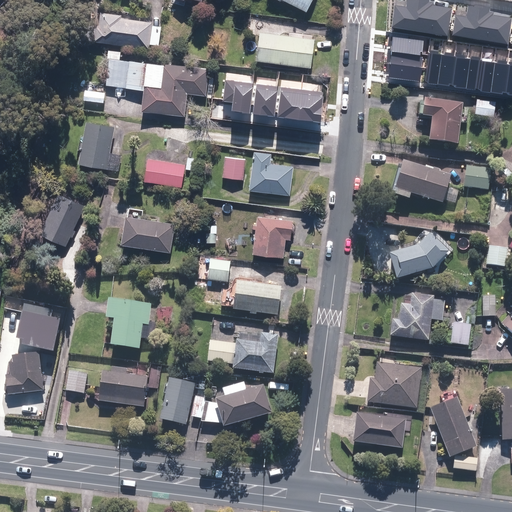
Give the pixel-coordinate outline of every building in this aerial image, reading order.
[(312,0),(273,0),(278,2),(279,0),(306,13),(312,0)] [(392,27),(447,36),(452,9),(433,6),(433,2),(429,2),(429,0),(407,0),(406,7),(395,6),(392,27)] [(452,35),(508,44),(511,18),(493,15),(493,12),(490,11),(490,7),(475,5),(474,6),(468,5),(466,17),(455,15),(452,35)] [(95,42),(148,50),(152,23),(99,15),(95,42)] [(267,18),(248,16),(246,31),(265,33),(267,18)] [(313,39),(258,33),(255,60),(310,66),(313,39)] [(422,56),(424,41),(393,37),(391,53),(422,56)] [(422,56),(391,53),(390,64),(422,67),(423,56),(422,56)] [(438,85),(442,55),(430,53),(426,84),(438,85)] [(455,57),(442,55),(438,85),(451,87),(455,57)] [(468,58),(455,57),(451,87),(464,89),(468,58)] [(104,86),(143,90),(140,111),(183,116),(186,94),(205,96),(208,70),(108,58),(104,86)] [(482,60),(468,58),(464,89),(477,91),(482,60)] [(494,62),(482,60),(477,91),(490,92),(494,62)] [(509,64),(494,62),(490,92),(502,94),(503,92),(505,93),(509,64)] [(420,82),(422,67),(390,64),(389,78),(420,82)] [(252,88),(253,83),(225,80),(222,102),(232,103),(231,111),(250,113),(253,88),(252,88)] [(277,86),(257,84),(253,114),(274,117),(277,91),(277,86)] [(299,120),(302,90),(281,87),(277,117),(299,120)] [(323,92),(302,90),(299,120),(320,122),(323,96),(323,92)] [(496,103),(476,100),(474,115),(494,118),(496,103)] [(462,106),(423,102),(420,120),(430,121),(427,144),(457,147),(462,106)] [(114,126),(85,121),(78,164),(107,169),(114,126)] [(248,190),(289,195),(293,166),(269,164),(270,154),(252,152),(248,190)] [(245,160),(225,157),(222,177),(243,179),(245,160)] [(184,165),(147,158),(143,181),(181,188),(184,165)] [(452,176),(401,163),(392,197),(410,202),(411,198),(443,207),(445,202),(455,205),(459,189),(449,186),(452,176)] [(490,170),(465,167),(462,188),(487,191),(490,170)] [(64,247),(84,205),(57,193),(38,234),(64,247)] [(174,224),(124,216),(119,244),(169,252),(174,224)] [(289,239),(292,221),(256,216),(251,254),(283,257),(285,239),(289,239)] [(215,243),(215,233),(205,233),(205,243),(215,243)] [(416,248),(387,257),(395,282),(432,271),(449,253),(429,234),(416,248)] [(507,250),(487,247),(484,266),(504,269),(507,250)] [(230,262),(209,261),(207,281),(228,283),(230,262)] [(280,288),(235,282),(231,311),(276,317),(280,288)] [(496,295),(483,294),(482,318),(496,319),(496,295)] [(390,321),(388,338),(428,343),(431,321),(442,322),(444,302),(433,301),(434,297),(410,295),(409,306),(399,305),(397,322),(390,321)] [(112,321),(109,347),(138,351),(142,326),(148,326),(151,306),(106,300),(103,320),(112,321)] [(17,303),(14,325),(38,328),(41,307),(17,303)] [(511,305),(510,309),(511,310),(511,311),(499,326),(511,337),(511,305)] [(470,323),(453,323),(452,344),(469,345),(470,323)] [(232,365),(231,370),(273,375),(277,335),(260,333),(258,343),(235,341),(234,344),(209,341),(207,362),(232,365)] [(4,377),(7,397),(43,391),(37,354),(8,359),(11,376),(4,377)] [(368,379),(366,404),(417,410),(422,369),(375,363),(374,380),(368,379)] [(159,366),(150,365),(148,388),(157,388),(159,366)] [(87,375),(69,371),(65,391),(83,395),(87,375)] [(100,373),(97,402),(143,408),(147,378),(100,373)] [(206,376),(186,374),(185,381),(196,382),(196,390),(205,391),(206,376)] [(194,385),(168,379),(159,420),(185,426),(194,385)] [(214,401),(222,429),(271,414),(263,386),(214,401)] [(511,391),(499,392),(500,442),(511,441),(511,391)] [(456,399),(429,410),(449,460),(476,449),(456,399)] [(405,420),(355,415),(352,445),(402,451),(405,420)] [(477,459),(453,458),(452,471),(477,472),(477,459)]
